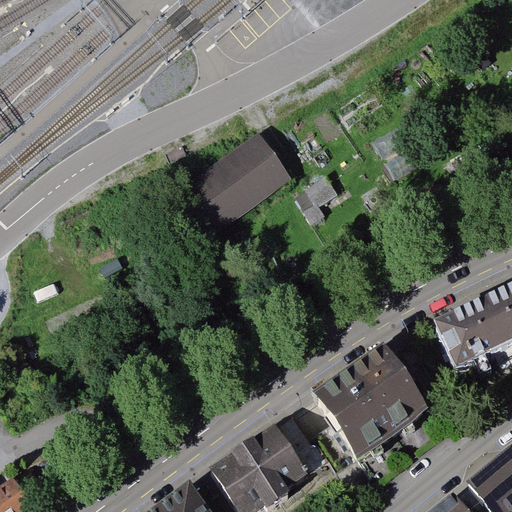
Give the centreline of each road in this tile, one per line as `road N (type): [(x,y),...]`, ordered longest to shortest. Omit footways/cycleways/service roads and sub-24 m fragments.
road 1 (residential): [(397,0),(303,58),(93,161),(0,237)]
road 2 (tertiary): [(511,245),(339,338),(148,475)]
road 3 (residential): [(23,440),(77,400),(148,475)]
road 4 (residential): [(402,511),(511,423)]
